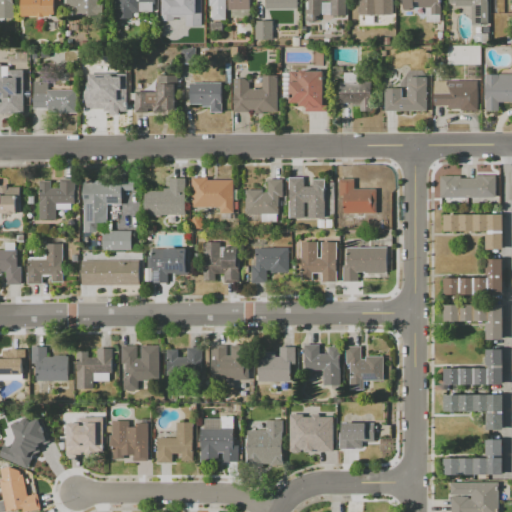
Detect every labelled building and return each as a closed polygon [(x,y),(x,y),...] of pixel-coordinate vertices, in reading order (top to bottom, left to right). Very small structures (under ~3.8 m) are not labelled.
[(14,0),(14,3),(15,2),(15,17),(0,17),(0,0),(14,0)] [(64,0),(64,17),(25,17),(25,0),(64,0)] [(101,0),(101,5),(106,5),(106,16),(79,16),(80,8),(70,8),(70,0),(101,0)] [(158,0),(158,5),(156,5),(156,12),(142,13),(142,14),(136,14),(136,20),(119,20),(118,0),(158,0)] [(206,0),(206,5),(203,5),(203,11),(184,11),(184,4),(173,4),(173,0),(206,0)] [(253,0),(253,11),(231,11),(231,0),(229,0),(229,21),(216,21),(216,7),(213,7),(213,0),(253,0)] [(300,0),(300,9),(268,10),(268,0),(300,0)] [(349,0),(350,17),(334,17),(334,15),(325,15),(325,14),(322,17),(319,17),(319,22),(308,22),(309,11),(312,10),(312,2),(309,2),(309,0),(349,0)] [(392,14),(392,0),(358,0),(359,15),(392,14)] [(443,0),(444,16),(443,16),(443,23),(429,23),(429,9),(422,9),(422,3),(416,3),(416,9),(412,9),(412,11),(407,11),(407,10),(406,10),(405,0),(443,0)] [(452,5),(452,0),(491,0),(491,26),(474,26),(474,7),(458,7),(458,4),(452,5)] [(259,22),(276,22),(276,40),(259,41),(259,22)] [(190,34),(202,34),(202,47),(190,47),(190,34)] [(10,48),(10,39),(18,40),(17,49),(10,48)] [(184,48),(199,49),(199,65),(184,65),(184,48)] [(0,64),(2,64),(2,76),(11,76),(11,70),(23,70),(23,113),(0,113),(0,64)] [(294,104),(294,84),(293,84),(293,73),(304,73),(304,72),(310,71),(310,73),(327,73),(327,95),(331,95),(331,113),(309,113),(309,107),(303,107),(302,104),(294,104)] [(375,83),(375,112),(364,112),(364,106),(355,106),(355,104),(343,104),(342,83),(347,83),(347,74),(360,74),(361,83),(375,83)] [(502,112),(489,112),(489,76),(511,75),(511,103),(502,103),(502,112)] [(93,106),(93,85),(97,85),(97,76),(110,76),(110,85),(124,85),(125,113),(106,114),(106,106),(93,106)] [(137,110),(137,101),(134,101),(134,94),(138,94),(138,93),(161,93),(161,77),(181,76),(181,81),(184,81),(184,88),(181,88),(181,115),(168,115),(168,114),(156,114),(156,110),(151,110),(151,114),(138,114),(138,110),(137,110)] [(237,80),(249,80),(253,84),(253,90),(265,89),(265,77),(281,77),(281,113),(266,113),(266,115),(257,115),(257,113),(237,113),(237,80)] [(388,90),(405,89),(405,99),(411,99),(411,78),(430,78),(430,112),(388,112),(388,90)] [(34,82),(49,81),(49,90),(78,89),(78,113),(61,113),(61,111),(49,112),(49,108),(35,108),(34,82)] [(437,107),(437,82),(481,82),(481,112),(464,112),(464,110),(452,110),(452,107),(437,107)] [(193,105),(193,84),(225,84),(225,113),(214,113),(214,108),(205,108),(205,105),(193,105)] [(444,199),(443,177),(464,177),(464,180),(479,179),(479,177),(499,177),(499,198),(444,199)] [(316,180),(328,180),(328,219),(312,219),(312,203),(308,203),(308,219),(293,219),(292,179),(307,178),(307,188),(317,188),(316,180)] [(173,179),(189,179),(189,216),(183,216),(183,225),(170,225),(170,216),(164,216),(164,218),(159,218),(159,216),(148,216),(148,192),(167,192),(167,189),(173,189),(173,179)] [(237,181),(237,214),(234,214),(234,220),(225,220),(225,214),(223,214),(223,208),(196,209),(196,179),(211,179),(211,181),(237,181)] [(64,180),(79,180),(79,192),(82,191),(83,201),(79,201),(79,204),(75,205),(75,210),(60,210),(60,220),(43,220),(43,182),(54,182),(54,189),(64,189),(64,180)] [(271,181),(286,180),(286,198),(282,198),(282,215),(281,215),(281,223),(265,223),(265,215),(249,215),(249,191),(266,191),(266,194),(271,193),(271,181)] [(342,180),(358,180),(358,190),(380,190),(380,214),(368,214),(368,221),(345,221),(345,214),(347,214),(347,197),(342,197),(342,180)] [(134,250),(106,250),(106,231),(108,231),(108,223),(99,223),(100,232),(87,232),(86,182),(136,181),(136,191),(126,191),(126,198),(124,198),(124,205),(115,205),(110,205),(110,221),(114,221),(114,231),(134,231),(134,250)] [(21,187),(21,213),(16,213),(16,214),(10,214),(10,213),(2,213),(2,219),(0,219),(0,190),(1,190),(1,185),(9,185),(9,187),(21,187)] [(448,232),(448,216),(506,216),(507,251),(490,251),(490,234),(492,234),(492,232),(448,232)] [(0,274),(0,250),(6,250),(6,242),(16,242),(16,249),(18,249),(18,266),(22,266),(22,284),(7,284),(7,271),(2,271),(2,274),(0,274)] [(304,243),(321,243),(321,259),(325,259),(325,243),(340,243),(340,283),(325,283),(325,274),(316,274),(316,281),(304,281),(304,243)] [(217,282),(207,282),(207,244),(223,244),(223,259),(228,259),(228,248),(240,248),(240,260),(242,260),(243,284),(228,284),(228,274),(218,275),(218,282),(217,282)] [(46,285),(31,285),(31,258),(47,258),(47,253),(50,253),(49,245),(66,245),(66,283),(55,283),(55,277),(46,277),(46,285)] [(361,283),(346,283),(346,267),(351,267),(351,249),(390,248),(391,272),(389,272),(389,274),(368,274),(368,273),(361,273),(361,283)] [(270,284),(255,284),(254,267),(259,266),(258,250),(292,249),(292,273),(274,273),(274,271),(270,271),(270,284)] [(171,284),(156,284),(156,281),(154,281),(154,274),(156,274),(156,269),(151,269),(151,257),(155,257),(155,250),(192,250),(192,274),(190,274),(190,276),(178,276),(178,275),(171,275),(171,284)] [(449,295),(449,279),(494,279),(494,276),(491,276),(491,260),(508,260),(508,295),(449,295)] [(85,286),(85,262),(143,262),(143,286),(85,286)] [(447,322),(447,306),(506,306),(507,340),(490,340),(490,325),(492,325),(492,322),(447,322)] [(215,346),(230,346),(230,356),(235,356),(234,346),(250,346),(251,351),(252,351),(252,381),(215,381),(215,368),(218,368),(218,364),(215,364),(215,346)] [(308,346),(323,346),(323,355),(332,355),(332,348),(343,348),(344,386),(327,386),(327,371),(308,371),(308,346)] [(125,347),(140,347),(140,360),(145,360),(145,347),(162,347),(163,381),(141,381),(141,391),(138,391),(138,392),(131,392),(131,391),(128,391),(127,379),(129,379),(130,365),(125,365),(125,347)] [(349,347),(365,347),(365,360),(369,360),(369,358),(387,357),(387,382),(367,382),(367,391),(354,391),(353,365),(349,365),(349,347)] [(35,348),(50,348),(50,358),(58,358),(58,356),(72,356),(72,382),(40,382),(40,365),(35,365),(35,348)] [(262,353),(279,353),(279,358),(283,358),(283,348),(298,348),(299,365),(294,365),(294,382),(262,382),(262,353)] [(0,374),(0,359),(3,359),(3,351),(11,351),(12,349),(26,349),(27,364),(24,365),(23,374),(23,380),(1,379),(1,374),(0,374)] [(170,351),(181,351),(181,358),(191,358),(191,349),(206,349),(206,389),(172,389),(171,377),(170,377),(170,372),(170,371),(170,364),(170,351)] [(97,390),(80,390),(80,352),(92,352),(92,359),(101,359),(101,350),(116,350),(116,361),(115,361),(115,374),(113,374),(113,382),(97,382),(97,390)] [(447,386),(447,369),(491,369),(491,367),(489,367),(489,351),(506,350),(506,385),(447,386)] [(490,431),(490,415),(492,415),(492,412),(448,412),(448,396),(507,396),(507,431),(490,431)] [(30,458),(29,454),(40,450),(38,445),(49,441),(40,416),(13,426),(18,440),(0,446),(7,466),(30,458)] [(224,417),(237,417),(237,447),(242,447),(242,463),(226,463),(226,454),(222,454),(222,464),(205,464),(205,429),(208,429),(208,420),(224,420),(224,417)] [(337,436),(337,453),(321,452),(321,443),(300,442),(300,418),(333,418),(332,436),(337,436)] [(107,421),(107,446),(89,446),(89,444),(85,444),(85,456),(69,456),(69,439),(73,439),(73,422),(107,421)] [(270,421),(286,421),(287,465),(275,465),(275,458),(266,458),(266,466),(252,466),(251,443),(270,443),(270,421)] [(140,424),(152,424),(152,462),(137,462),(137,456),(127,456),(127,460),(116,460),(116,447),(113,447),(113,436),(116,436),(116,422),(132,422),(132,428),(140,428),(140,424)] [(180,424),(196,423),(197,462),(185,462),(185,454),(176,454),(176,464),(161,464),(161,439),(180,439),(180,424)] [(343,450),(343,427),(346,427),(346,424),(378,424),(378,443),(366,443),(366,449),(358,449),(358,450),(343,450)] [(54,443),(62,457),(48,464),(42,467),(39,462),(28,467),(20,452),(47,436),(52,444),(54,443)] [(489,441),(506,441),(506,457),(500,457),(500,459),(506,459),(506,476),(448,476),(448,460),(492,459),(492,457),(490,457),(489,441)] [(0,475),(0,465),(19,469),(20,475),(24,474),(29,496),(39,494),(42,509),(25,511),(24,508),(0,511),(0,501),(5,500),(0,475)] [(500,511),(453,511),(453,497),(470,497),(470,499),(473,499),(473,495),(452,495),(452,483),(500,483),(500,511)]
